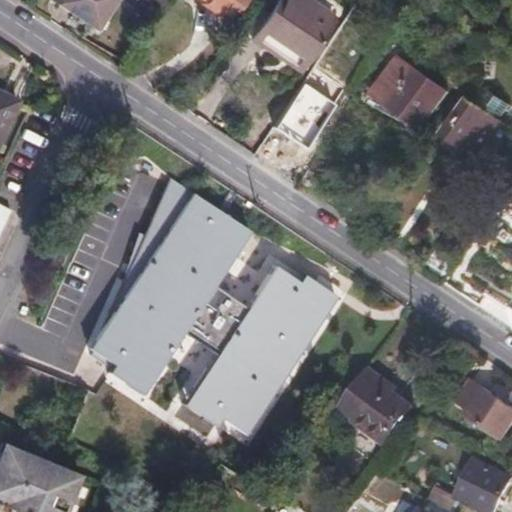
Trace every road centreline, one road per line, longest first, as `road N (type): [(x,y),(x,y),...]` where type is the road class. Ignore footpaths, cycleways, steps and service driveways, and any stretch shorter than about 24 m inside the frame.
road 1 (residential): [(511,353),(96,75)]
road 2 (residential): [(0,280),(96,75)]
